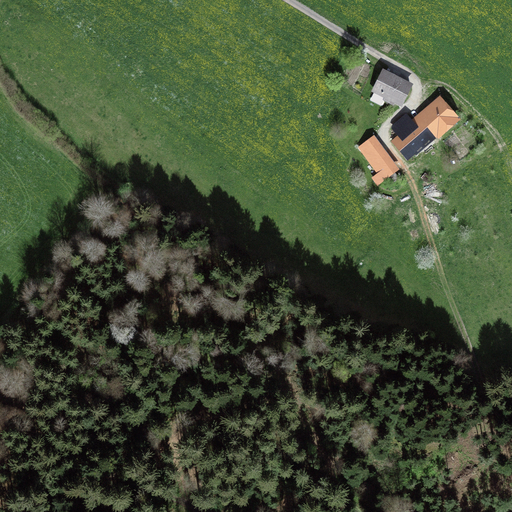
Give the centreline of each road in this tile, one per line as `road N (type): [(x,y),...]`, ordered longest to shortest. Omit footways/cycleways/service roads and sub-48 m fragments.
road 1 (track): [(511,429),(483,386),(413,187),(383,135),(411,101),(414,80),(286,0)]
road 2 (track): [(24,511),(101,473),(205,511)]
